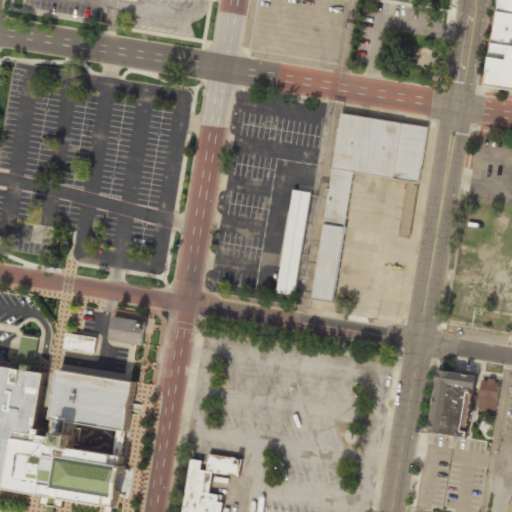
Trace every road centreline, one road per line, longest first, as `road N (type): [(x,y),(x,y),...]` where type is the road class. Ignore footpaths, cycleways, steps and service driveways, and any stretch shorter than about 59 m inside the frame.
road 1 (secondary): [(151,511),(237,0)]
road 2 (residential): [(0,31),(457,108)]
road 3 (residential): [(422,342),(0,273)]
road 4 (residential): [(457,108),(422,342)]
road 5 (residential): [(422,342),(394,511)]
